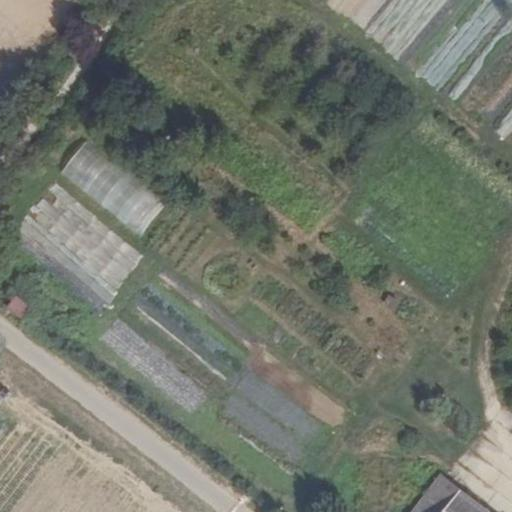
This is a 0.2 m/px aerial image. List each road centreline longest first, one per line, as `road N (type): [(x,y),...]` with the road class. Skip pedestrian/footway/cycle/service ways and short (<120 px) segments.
road 1 (unclassified): [(231,511),(0,336)]
road 2 (track): [(139,0),(0,165)]
